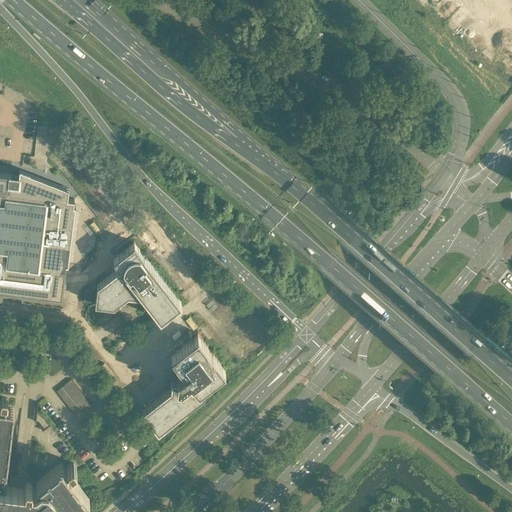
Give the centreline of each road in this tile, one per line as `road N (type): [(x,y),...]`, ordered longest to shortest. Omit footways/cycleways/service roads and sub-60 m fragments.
road 1 (trunk): [(13,0),(231,177),(511,424)]
road 2 (trunk): [(0,6),(159,195),(338,361)]
road 3 (trunk): [(511,380),(270,164)]
road 4 (trunk): [(270,164),(184,109),(59,0)]
road 5 (primary): [(270,164),(86,0)]
road 6 (secondary): [(338,361),(199,511)]
road 7 (trunk): [(373,388),(511,489)]
road 8 (tertiary): [(373,388),(483,259)]
road 9 (secondary): [(260,511),(373,388)]
